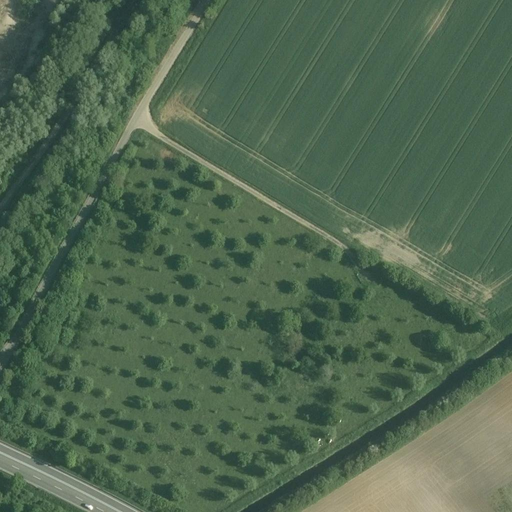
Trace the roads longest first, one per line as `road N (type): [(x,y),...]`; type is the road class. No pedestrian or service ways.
road 1 (unclassified): [(0,371),(211,0)]
road 2 (track): [(138,120),(347,251),(374,295)]
road 3 (track): [(0,214),(138,0)]
road 4 (trunk): [(0,455),(110,511)]
